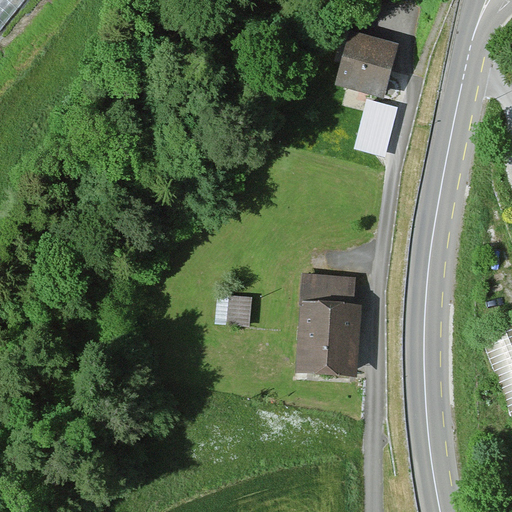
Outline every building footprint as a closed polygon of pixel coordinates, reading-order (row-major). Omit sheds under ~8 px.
[(0,41),(34,0),(6,0),(0,8),(0,41)] [(336,92),(384,105),(398,54),(350,41),(336,92)] [(398,112),(366,105),(355,154),(386,161),(398,112)] [(296,378),(357,382),(361,314),(351,314),(353,282),(303,279),(296,378)] [(221,292),(217,320),(249,324),(253,296),(221,292)] [(511,418),(511,326),(483,337),(511,418)]
